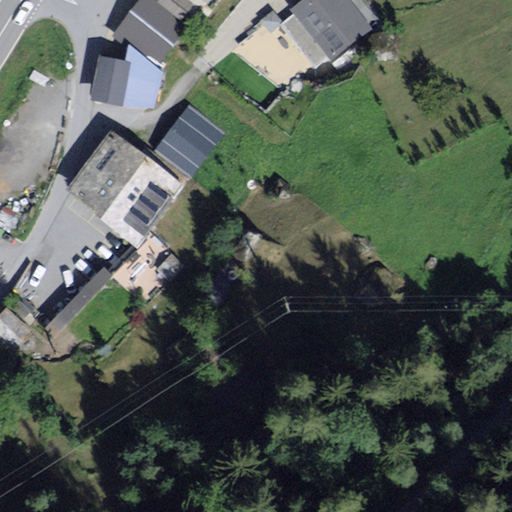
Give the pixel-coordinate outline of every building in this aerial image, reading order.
[(159,2),(157,0),(142,0),(111,37),(132,45),(159,68),(188,26),(181,20),(159,2)] [(160,0),(159,2),(181,20),(189,10),(204,23),(223,0),(160,0)] [(372,27),(350,0),(307,0),(290,15),(329,62),(372,27)] [(125,61),(103,54),(92,100),(123,107),(151,108),(163,72),(159,68),(132,45),(125,61)] [(189,105),(155,150),(190,177),(224,132),(189,105)] [(184,189),(115,131),(66,189),(102,219),(135,247),(184,189)] [(184,262),(155,236),(117,279),(146,305),(184,262)] [(29,330),(5,308),(0,313),(0,341),(10,350),(29,330)]
